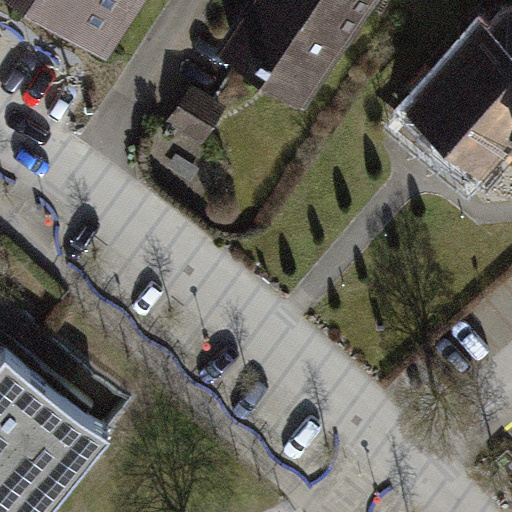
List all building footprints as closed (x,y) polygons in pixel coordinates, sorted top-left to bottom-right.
[(4,0),(105,67),(150,0),(4,0)] [(255,0),(224,48),(303,98),(365,0),(255,0)] [(482,20),(399,112),(470,176),(508,134),(511,139),(511,7),(510,8),(492,29),(482,20)] [(191,78),(167,119),(206,141),(230,100),(191,78)] [(0,511),(61,511),(51,505),(119,426),(5,339),(0,345),(0,511)]
